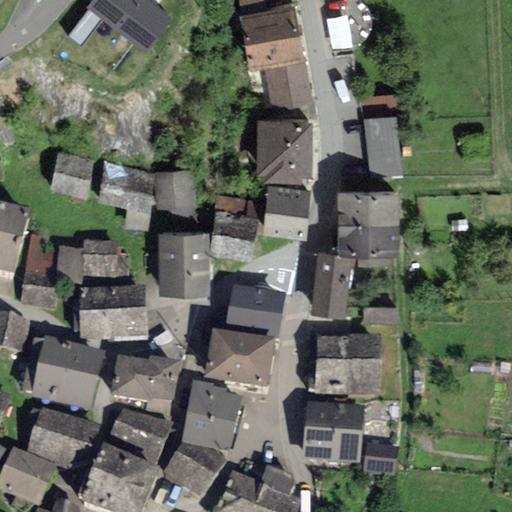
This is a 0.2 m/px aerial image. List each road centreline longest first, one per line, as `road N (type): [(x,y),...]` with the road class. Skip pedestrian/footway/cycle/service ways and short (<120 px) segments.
road 1 (residential): [(0,301),(77,341),(121,350),(168,337),(238,280),(304,273)]
road 2 (tertiary): [(304,273),(329,156),(305,0)]
road 3 (tertiary): [(305,511),(289,400),(304,273)]
road 4 (track): [(400,461),(401,268)]
road 5 (track): [(511,171),(502,157),(494,0)]
